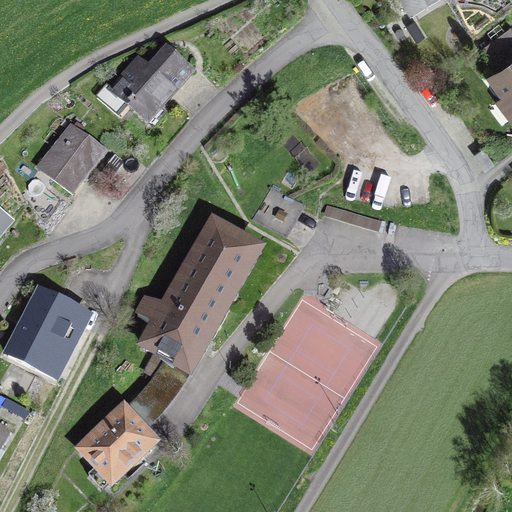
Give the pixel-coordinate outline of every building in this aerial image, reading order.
[(499,73),(511,62),(511,41),(505,32),(481,49),(499,73)] [(147,124),(190,75),(167,54),(143,80),(133,70),(112,93),(106,87),(97,98),(118,117),(127,106),(147,124)] [(511,64),(495,77),(500,83),(499,90),(506,91),(511,99),(511,64)] [(72,195),(104,155),(72,129),(40,169),(72,195)] [(474,155),(484,170),(494,164),(483,149),(474,155)] [(284,237),(300,208),(272,192),(255,220),(284,237)] [(381,228),(383,217),(328,206),(326,218),(381,228)] [(0,237),(11,223),(0,214),(0,237)] [(168,363),(188,375),(258,254),(213,228),(166,311),(146,302),(138,316),(156,329),(144,349),(157,357),(147,374),(156,380),(168,363)] [(42,295),(9,357),(54,380),(86,318),(42,295)] [(112,485),(154,445),(123,412),(81,453),(112,485)] [(0,448),(8,434),(0,429),(0,448)]
